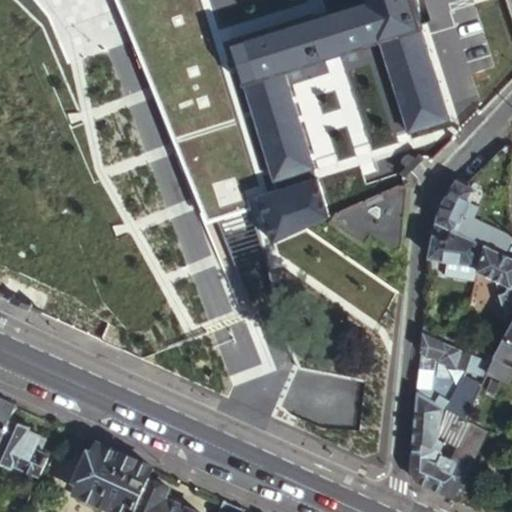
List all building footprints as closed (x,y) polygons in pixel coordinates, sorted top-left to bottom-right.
[(121,0),(195,193),(206,188),(223,225),(264,210),(263,206),(286,199),(280,183),(277,184),(235,53),(215,59),(202,15),(240,1),(239,0),(121,0)] [(454,118),(415,0),(368,0),(369,0),(232,44),(235,53),(277,184),(280,183),(286,199),(263,206),(264,210),(274,239),(306,229),(333,220),(286,72),(383,42),(411,132),(438,123),(454,118)] [(469,193),(451,184),(435,211),(432,226),(450,234),(469,193)] [(409,185),(337,215),(334,221),(366,244),(372,236),(402,257),(409,185)] [(450,234),(432,226),(424,261),(469,273),(470,267),(478,269),(483,251),(475,246),(450,234)] [(270,245),(308,273),(370,319),(378,325),(399,291),(347,256),(306,229),(274,239),(270,245)] [(501,259),(510,244),(483,230),(475,246),(483,251),(501,259)] [(511,264),(501,259),(483,251),(478,269),(476,277),(507,291),(510,292),(511,287),(511,264)] [(0,293),(124,349),(156,318),(139,298),(110,326),(38,294),(46,276),(26,267),(18,285),(0,277),(0,293)] [(511,287),(510,292),(507,291),(504,297),(500,301),(505,319),(511,317),(511,316),(511,287)] [(511,328),(495,361),(507,368),(511,371),(511,328)] [(455,353),(418,333),(416,353),(435,363),(427,378),(441,386),(449,389),(457,375),(463,378),(467,372),(472,362),(455,353)] [(416,353),(413,389),(434,399),(439,389),(441,386),(427,378),(435,363),(416,353)] [(488,373),(495,361),(488,358),(482,367),(481,369),(488,373)] [(484,382),(488,373),(481,369),(482,367),(472,362),(467,372),(484,382)] [(413,389),(413,393),(443,410),(463,421),(479,392),(474,390),(468,403),(439,389),(434,399),(413,389)] [(443,410),(413,393),(410,424),(431,434),(443,410)] [(0,441),(11,418),(16,407),(0,400),(0,441)] [(431,434),(410,424),(409,440),(430,451),(435,441),(473,459),(486,435),(463,421),(443,410),(431,434)] [(0,441),(0,460),(15,468),(16,464),(41,475),(50,455),(37,449),(39,445),(43,448),(46,440),(42,438),(43,436),(31,432),(33,428),(11,418),(0,441)] [(430,451),(409,440),(406,470),(413,485),(449,501),(473,459),(435,441),(430,451)] [(133,511),(149,478),(154,468),(100,444),(77,494),(82,496),(79,500),(96,508),(99,504),(116,511),(133,511)] [(149,478),(133,511),(195,511),(166,499),(171,488),(149,478)] [(13,485),(1,511),(21,511),(25,504),(27,502),(31,492),(13,485)] [(242,511),(244,508),(225,500),(220,511),(242,511)]
